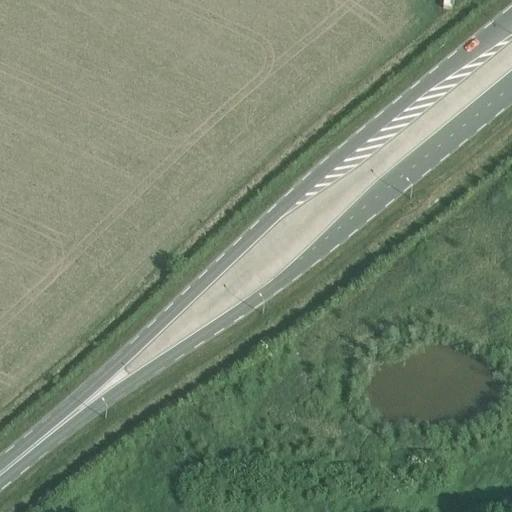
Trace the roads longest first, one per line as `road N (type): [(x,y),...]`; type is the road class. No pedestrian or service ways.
road 1 (primary): [(511,23),(316,177),(24,453)]
road 2 (primary): [(24,453),(330,244),(511,86)]
